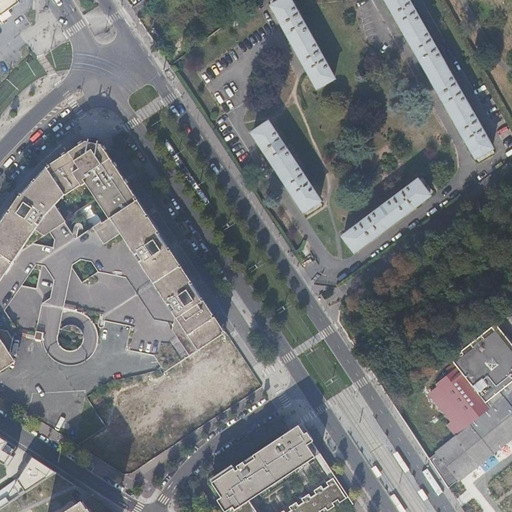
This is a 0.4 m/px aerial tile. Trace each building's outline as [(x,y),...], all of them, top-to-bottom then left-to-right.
[(0,0),(0,16),(20,3),(17,0),(0,0)] [(188,11),(192,16),(211,2),(209,0),(178,0),(174,3),(183,15),(188,11)] [(291,0),(283,0),(273,6),(318,87),(335,78),(291,0)] [(408,0),(387,0),(476,157),(493,147),(408,0)] [(187,20),(192,16),(188,11),(183,15),(187,20)] [(269,123),(253,133),(305,210),(320,200),(269,123)] [(77,150),(17,202),(11,211),(0,227),(0,373),(8,368),(15,334),(35,339),(35,341),(43,343),(44,349),(46,354),(48,356),(60,348),(64,352),(69,353),(71,353),(74,353),(76,352),(78,350),(81,347),(82,345),(83,343),(97,345),(100,330),(102,328),(103,327),(104,322),(130,327),(125,351),(156,356),(193,331),(192,329),(212,315),(97,146),(97,145),(87,143),(77,150)] [(419,180),(344,236),(355,251),(430,195),(419,180)] [(224,333),(212,315),(192,329),(193,331),(156,356),(165,372),(224,333)] [(440,387),(430,395),(452,422),(448,425),(457,436),(435,453),(458,481),(511,437),(511,352),(495,331),(448,368),(451,373),(438,383),(440,387)] [(89,439),(105,462),(137,441),(140,446),(138,448),(147,461),(170,445),(149,414),(154,410),(155,413),(169,404),(153,380),(122,401),(119,397),(121,395),(112,381),(89,397),(110,428),(105,432),(104,429),(89,439)] [(315,439),(303,422),(302,423),(314,441),(315,439)] [(322,511),(321,510),(327,507),(329,510),(336,505),(334,502),(339,499),(341,501),(345,499),(349,497),(335,477),(328,482),(330,485),(325,488),(323,485),(315,490),(317,493),(312,496),(310,493),(303,498),(305,501),(300,505),(298,501),(291,507),(293,509),(288,511),(286,511),(285,510),(281,511),(258,511),(250,500),(254,497),(251,492),(255,490),(258,495),(270,487),(296,470),(301,466),(297,460),(301,457),(305,464),(320,453),(321,452),(314,441),(302,423),(287,433),(238,465),(240,467),(237,469),(236,467),(214,481),(223,496),(233,511),(237,509),(238,511),(322,511)] [(4,448),(9,441),(0,435),(0,459),(5,463),(12,453),(4,448)] [(333,469),(321,452),(320,453),(331,471),(333,469)] [(214,481),(236,467),(233,463),(211,477),(214,481)] [(66,465),(59,470),(17,497),(0,508),(0,511),(92,511),(90,508),(89,509),(84,501),(88,498),(66,465)] [(355,503),(333,469),(331,471),(335,477),(349,497),(345,499),(350,506),(355,503)] [(223,496),(219,498),(228,511),(231,511),(233,511),(223,496)]
